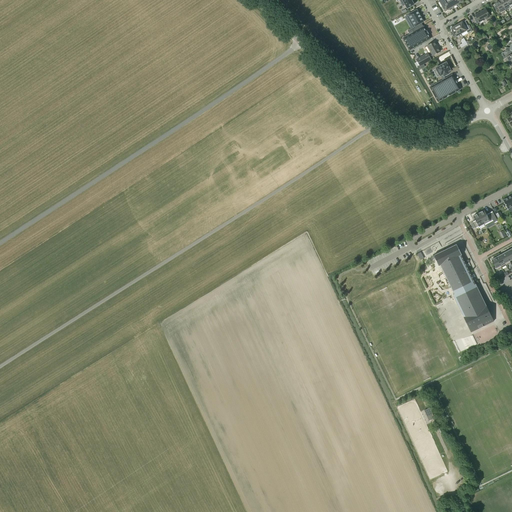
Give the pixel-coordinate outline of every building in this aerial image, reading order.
[(398,0),(399,0),(401,3),(403,6),(405,5),(407,9),(414,5),(411,0),(396,0),(397,1),(398,0)] [(460,0),(438,0),(445,11),(461,2),(460,0)] [(506,0),(501,0),(500,1),(505,10),(510,7),(506,0)] [(500,13),(505,10),(500,1),(495,4),(496,6),(498,9),(500,13)] [(488,17),(489,16),(485,9),(475,15),(476,17),(474,19),(477,24),(480,22),(479,22),(485,19),(486,19),(488,18),(488,17)] [(410,50),(431,38),(424,26),(423,27),(421,23),(423,22),(417,10),(408,15),(410,19),(408,19),(415,31),(403,38),(410,50)] [(456,25),(461,33),(466,30),(468,33),(471,32),(467,26),(465,27),(461,21),(458,23),(458,24),(456,25)] [(461,33),(456,25),(455,26),(454,25),(450,27),(455,36),(461,33)] [(488,39),(485,35),(482,37),(482,38),(477,41),(479,44),(488,39)] [(416,60),(420,66),(423,64),(431,60),(430,57),(432,56),(440,52),(435,42),(427,46),(431,53),(428,55),(427,53),(416,60)] [(501,54),(504,59),(506,58),(508,63),(511,60),(511,48),(509,48),(507,47),(505,51),(501,54)] [(448,64),(447,64),(446,62),(436,68),(440,76),(443,80),(430,87),(438,101),(447,96),(447,97),(451,95),(451,94),(460,89),(457,84),(458,84),(455,80),(452,75),(445,79),(444,77),(445,76),(444,76),(446,74),(447,75),(449,74),(448,72),(450,70),(450,69),(450,68),(448,64)] [(511,206),(511,195),(503,200),(508,209),(511,206)] [(484,224),(484,225),(493,221),(494,223),(497,221),(497,222),(498,221),(492,212),(489,213),(487,215),(484,210),(484,211),(482,212),(482,211),(478,213),(484,224)] [(479,227),(484,224),(478,213),(475,215),(473,216),(475,221),(472,222),(473,222),(475,228),(476,228),(479,227)] [(456,244),(433,255),(439,266),(441,265),(444,272),(450,268),(452,272),(458,269),(456,266),(463,263),(460,256),(462,255),(456,244)] [(505,253),(500,255),(505,263),(505,264),(506,266),(511,263),(510,261),(509,261),(505,253)] [(500,255),(496,258),(500,266),(501,266),(505,264),(505,263),(500,255)] [(500,266),(496,258),(491,260),(497,271),(502,268),(501,266),(500,266)] [(463,263),(456,266),(458,269),(462,279),(469,275),(463,263)] [(450,268),(444,272),(452,289),(458,285),(452,272),(450,268)] [(458,285),(452,289),(455,294),(453,295),(457,304),(480,293),(477,287),(475,288),(469,275),(462,279),(458,269),(452,272),(458,285)] [(480,294),(457,304),(464,317),(463,317),(471,332),(494,321),(486,306),(480,294)] [(434,418),(430,408),(424,410),(429,421),(434,418)]
